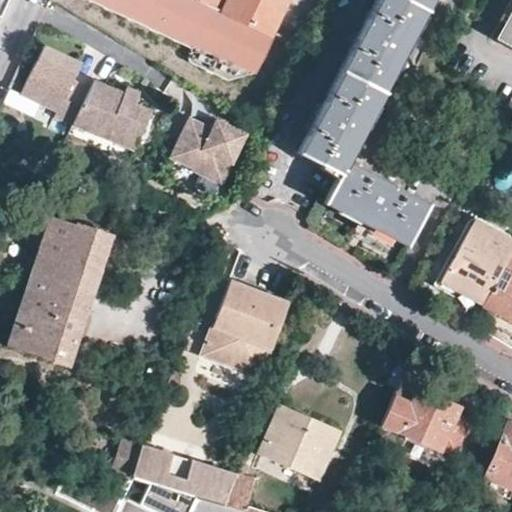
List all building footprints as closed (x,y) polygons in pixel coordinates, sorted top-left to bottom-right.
[(251,70),(269,33),(219,10),(198,0),(98,0),(200,48),(196,56),(238,76),(251,70)] [(223,0),(198,0),(219,10),(223,0)] [(223,0),(219,10),(269,33),(284,0),(223,0)] [(363,124),(424,8),(431,11),(436,0),(372,0),(294,152),(337,174),(322,203),(404,245),(427,202),(345,160),(363,124)] [(511,46),(511,5),(495,37),(511,46)] [(56,114),(72,123),(75,117),(89,88),(73,79),(81,62),(45,44),(21,92),(57,111),(56,114)] [(131,152),(150,113),(134,105),(140,94),(127,88),(124,94),(114,89),(94,79),(75,117),(106,132),(103,138),(131,152)] [(117,83),(114,89),(124,94),(127,88),(117,83)] [(213,126),(189,115),(170,156),(193,166),(192,168),(222,182),(229,167),(222,164),(225,158),(232,161),(246,131),(216,118),(213,126)] [(75,117),(72,123),(103,138),(106,132),(75,117)] [(232,161),(225,158),(222,164),(229,167),(232,161)] [(64,362),(108,233),(76,222),(73,224),(48,215),(6,342),(64,362)] [(511,248),(511,245),(511,241),(474,220),(442,277),(482,300),(511,248)] [(511,248),(482,300),(480,303),(511,321),(511,248)] [(257,377),(285,302),(228,280),(199,355),(257,377)] [(403,369),(380,422),(437,450),(440,447),(452,452),(467,418),(455,413),(458,404),(438,395),(441,387),(403,369)] [(314,476),(336,431),(277,404),(257,450),(314,476)] [(511,422),(507,421),(484,474),(489,476),(486,483),(511,494),(511,493),(511,422)] [(233,473),(235,469),(142,438),(130,468),(200,490),(223,497),(233,473)] [(188,511),(200,490),(130,468),(125,487),(123,490),(119,491),(116,492),(57,486),(53,495),(90,511),(188,511)] [(250,479),(233,473),(223,497),(242,503),(250,479)] [(53,495),(57,486),(21,483),(20,484),(51,499),(53,495)] [(223,497),(200,490),(188,511),(270,511),(242,503),(223,497)] [(90,511),(53,495),(51,499),(80,511),(90,511)]
